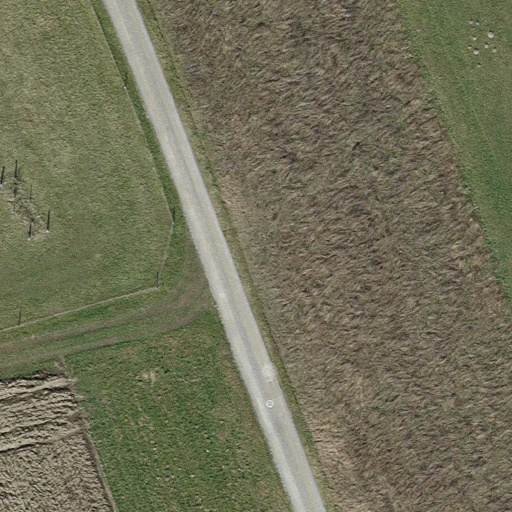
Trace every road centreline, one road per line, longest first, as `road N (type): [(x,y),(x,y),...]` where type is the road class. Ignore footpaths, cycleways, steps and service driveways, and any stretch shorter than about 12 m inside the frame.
road 1 (track): [(315,511),(121,0)]
road 2 (track): [(0,356),(236,298)]
